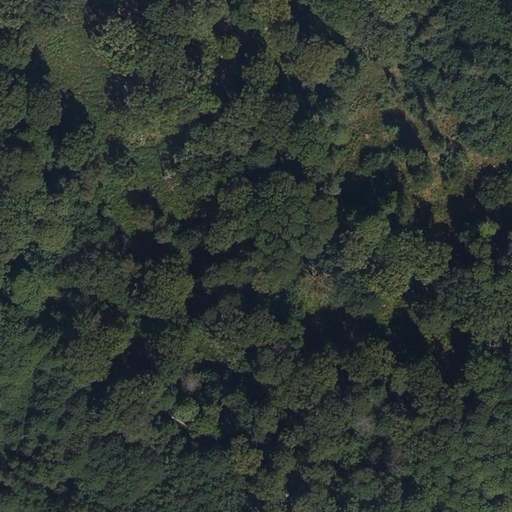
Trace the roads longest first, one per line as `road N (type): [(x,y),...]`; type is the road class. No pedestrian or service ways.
road 1 (track): [(318,511),(139,0)]
road 2 (track): [(286,511),(91,331),(0,266)]
road 3 (track): [(511,320),(366,511)]
